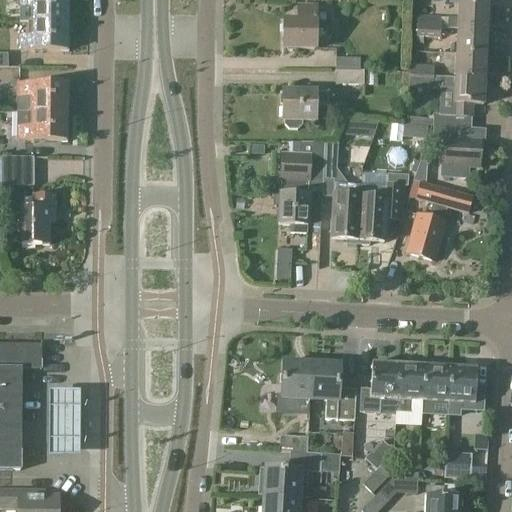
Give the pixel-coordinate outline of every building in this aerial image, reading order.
[(66,0),(17,0),(17,9),(32,9),(31,24),(66,24),(66,0)] [(457,20),(447,20),(447,31),(456,32),(487,33),(488,7),(481,6),(457,5),(457,6),(457,20)] [(416,18),(416,29),(440,30),(440,19),(416,18)] [(314,21),(281,21),(280,49),(313,50),(314,21)] [(31,24),(31,38),(17,38),(17,53),(31,53),(31,52),(66,52),(66,24),(31,24)] [(440,30),(416,29),(415,40),(422,40),(423,40),(439,41),(440,30)] [(456,32),(455,56),(486,57),(487,33),(456,32)] [(455,56),(454,80),(485,81),(486,57),(455,56)] [(335,60),(334,71),(359,71),(359,60),(335,60)] [(433,79),(433,68),(409,67),(409,82),(433,83),(433,79)] [(359,71),(334,71),(334,87),(363,87),(363,73),(359,73),(359,71)] [(409,82),(408,91),(439,92),(438,117),(433,117),(432,121),(432,127),(432,128),(470,131),(471,107),(483,108),(485,81),(454,80),(433,79),(433,83),(409,82)] [(16,85),(16,100),(16,115),(30,115),(64,115),(65,87),(31,87),(31,85),(16,85)] [(281,93),(280,124),(284,124),(284,127),(288,132),(297,132),(302,127),(302,124),(317,124),(317,107),(326,107),(327,95),(317,95),(317,93),(281,93)] [(30,115),(30,129),(16,128),(16,143),(30,143),(64,143),(64,115),(30,115)] [(415,128),(414,141),(426,142),(427,129),(415,128)] [(432,128),(431,142),(441,142),(440,169),(480,172),(481,144),(481,143),(474,142),(474,141),(475,131),(470,131),(432,128)] [(366,164),(381,169),(391,142),(376,137),(366,164)] [(277,197),(277,198),(295,199),(295,191),(305,191),(307,159),(322,159),(322,146),(303,145),(300,145),(299,159),(279,158),(279,162),(278,185),(278,197),(277,197)] [(322,159),(321,184),(330,185),(335,185),(336,171),(337,146),(322,146),(322,159)] [(250,147),(250,157),(263,157),(263,147),(250,147)] [(33,159),(0,158),(0,187),(33,188),(33,159)] [(277,198),(276,227),(287,228),(290,228),(290,236),(304,237),(305,198),(320,199),(321,184),(322,159),(307,159),(305,191),(295,191),(295,199),(277,198)] [(420,164),(412,183),(420,185),(425,186),(427,164),(420,164)] [(382,188),(361,187),(357,248),(365,248),(365,244),(379,244),(380,223),(400,223),(402,189),(408,189),(409,178),(390,177),(389,190),(382,188)] [(412,184),(407,200),(415,202),(419,185),(412,184)] [(414,202),(432,207),(428,219),(415,216),(404,255),(435,263),(446,224),(442,223),(446,211),(467,217),(472,200),(425,187),(419,185),(415,202),(414,202)] [(332,200),(331,242),(345,243),(345,247),(357,248),(361,187),(335,186),(335,196),(332,196),(332,200)] [(32,198),(32,211),(16,211),(17,246),(47,246),(46,217),(52,217),(52,198),(32,198)] [(0,469),(20,470),(20,370),(40,369),(40,345),(0,344),(0,469)] [(276,402),(275,417),(307,419),(308,404),(310,364),(281,362),(279,402),(276,402)] [(310,364),(308,404),(325,405),(324,422),(353,424),(355,392),(339,391),(340,365),(310,364)] [(368,364),(366,391),(359,391),(357,415),(378,416),(379,401),(392,402),(394,366),(368,364)] [(421,367),(394,366),(392,402),(394,402),(394,415),(410,415),(411,403),(419,404),(421,367)] [(447,369),(421,367),(419,404),(445,405),(447,369)] [(447,369),(445,405),(444,417),(456,418),(457,406),(471,406),(473,370),(447,369)] [(84,389),(53,390),(53,455),(85,455),(84,389)] [(393,440),(420,441),(421,418),(410,418),(409,428),(394,428),(393,440)] [(474,437),(473,452),(486,453),(487,438),(474,437)] [(288,455),(305,455),(306,440),(278,438),(277,454),(288,455)] [(379,468),(389,477),(391,475),(392,448),(387,448),(381,442),(363,461),(375,473),(379,468)] [(259,470),(258,487),(261,488),(261,499),(296,502),(299,502),(300,487),(307,487),(307,474),(319,475),(320,456),(306,455),(306,456),(289,455),(288,471),(287,471),(263,469),(262,471),(259,470)] [(442,455),(442,467),(468,469),(469,457),(442,455)] [(403,482),(416,483),(417,466),(404,465),(403,482)] [(468,469),(442,467),(441,480),(467,481),(468,469)] [(379,468),(375,473),(362,487),(370,496),(389,477),(379,468)] [(426,489),(425,498),(422,498),(421,511),(457,511),(459,500),(442,499),(442,490),(426,489)] [(0,492),(0,511),(57,511),(57,498),(44,498),(44,493),(0,492)] [(380,493),(361,511),(379,511),(389,502),(380,493)] [(260,511),(298,511),(299,502),(296,502),(261,499),(260,511)]
